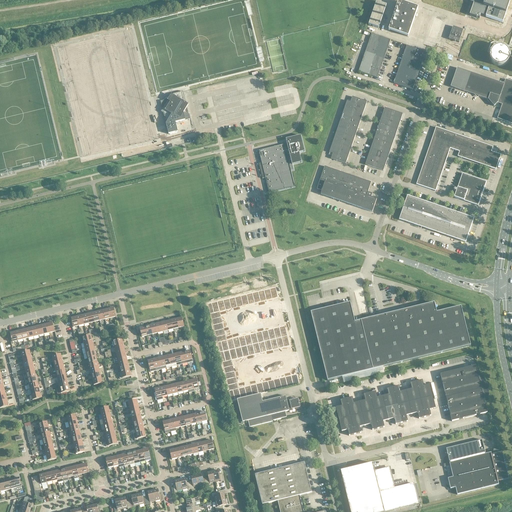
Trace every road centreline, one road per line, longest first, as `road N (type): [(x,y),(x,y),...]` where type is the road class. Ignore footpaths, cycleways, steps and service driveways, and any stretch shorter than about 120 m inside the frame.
road 1 (residential): [(328,461),(275,256)]
road 2 (unclassified): [(328,461),(485,417)]
road 3 (unclassified): [(119,294),(275,256)]
road 4 (residential): [(372,249),(418,108)]
road 5 (unknown): [(433,374),(309,399)]
